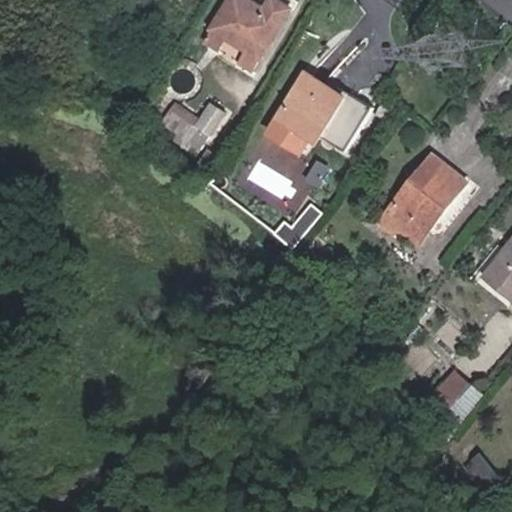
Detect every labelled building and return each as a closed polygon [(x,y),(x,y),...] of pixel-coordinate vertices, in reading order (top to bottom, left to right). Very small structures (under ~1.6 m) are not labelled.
[(232,0),(213,31),(228,40),(259,58),(290,10),(274,0),(271,0),(265,10),(247,0),(232,0)] [(220,52),(228,40),(213,31),(206,43),(220,52)] [(347,150),(372,110),(347,94),(345,98),(309,75),(271,134),(296,150),(306,134),(314,139),(319,132),(347,150)] [(227,115),(213,104),(198,127),(186,119),(176,134),(201,151),(227,115)] [(468,183),(433,157),(383,223),(396,233),(399,229),(419,245),(468,183)] [(511,248),(511,251),(490,279),(511,297),(511,243),(510,246),(511,248)] [(486,276),(490,279),(511,251),(511,248),(510,246),(486,276)] [(448,418),(473,385),(457,373),(432,404),(448,418)]
